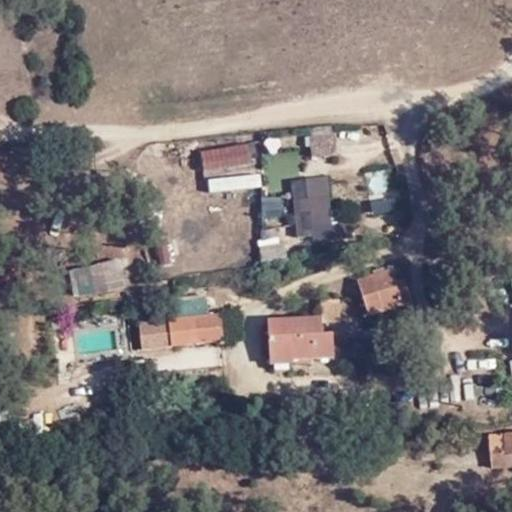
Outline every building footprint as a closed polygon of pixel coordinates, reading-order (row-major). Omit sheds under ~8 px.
[(335,159),(334,137),(310,137),(311,159),(335,159)] [(250,165),(249,147),(203,149),(204,168),(250,165)] [(395,284),(391,271),(356,281),(368,316),(410,303),(403,281),(395,284)] [(176,319),(167,320),(170,347),(222,341),(219,319),(218,314),(207,315),(204,296),(173,298),(176,319)] [(320,304),(320,320),(321,320),(321,323),(338,323),(338,304),(320,304)] [(170,347),(167,320),(138,323),(140,350),(170,347)] [(321,320),(320,320),(269,322),(269,367),(293,367),(293,361),(333,361),(333,336),(321,337),(321,323),(321,320)] [(511,434),(489,436),(492,468),(511,465),(511,434)]
